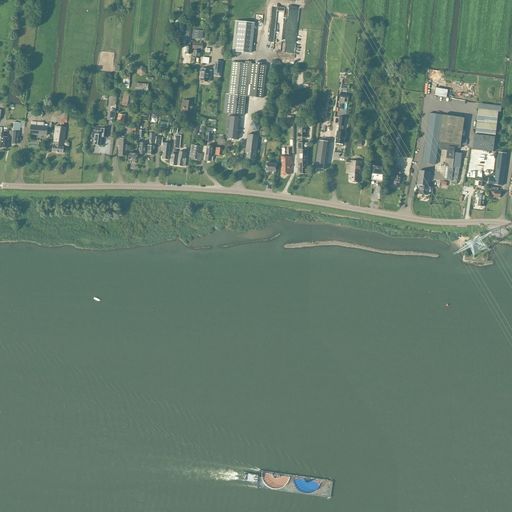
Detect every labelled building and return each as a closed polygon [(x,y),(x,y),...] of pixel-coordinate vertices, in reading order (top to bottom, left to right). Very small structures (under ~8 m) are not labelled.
[(192,58),(192,62),(195,62),(196,58),(199,58),(199,51),(199,49),(202,49),(202,44),(193,43),(192,48),(197,49),(196,51),(193,50),(192,58)] [(225,94),(223,113),(243,115),(245,96),(249,64),(232,62),(228,94),(225,94)] [(249,64),(245,96),(262,98),(266,66),(249,64)] [(201,69),(200,81),(207,82),(207,81),(210,82),(212,71),(208,71),(208,70),(201,69)] [(123,79),(122,88),(128,89),(130,71),(126,71),(125,80),(123,79)] [(475,78),(475,83),(477,84),(476,99),(485,100),(487,78),(478,77),(478,78),(475,78)] [(135,83),(134,96),(142,96),(144,96),(145,93),(147,93),(148,84),(135,83)] [(462,83),(460,99),(468,100),(469,84),(462,83)] [(446,97),(448,90),(436,88),(435,95),(446,97)] [(184,101),(182,113),(191,114),(192,102),(184,101)] [(474,144),(473,150),(493,152),(495,137),(498,111),(498,107),(479,104),(479,109),(478,109),(476,135),(475,134),(474,144)] [(52,145),(52,152),(63,153),(63,147),(65,128),(68,111),(61,110),(59,127),(55,126),(53,145),(52,145)] [(429,114),(422,163),(436,165),(438,149),(447,151),(445,166),(446,166),(444,178),(447,179),(446,180),(451,181),(451,183),(456,184),(457,181),(458,181),(459,179),(457,179),(459,173),(460,159),(454,158),(455,147),(460,148),(460,145),(465,146),(466,145),(467,140),(461,140),(464,118),(443,115),(439,142),(438,142),(442,115),(429,114)] [(227,117),(225,139),(238,140),(240,118),(227,117)] [(13,127),(11,143),(17,144),(18,132),(20,132),(21,123),(14,123),(13,127)] [(30,126),(29,134),(46,136),(46,133),(50,133),(51,128),(30,126)] [(306,127),(297,127),(297,137),(301,137),(303,137),(306,137),(306,127)] [(92,131),(92,138),(94,138),(93,145),(101,146),(102,137),(106,138),(107,129),(101,128),(101,132),(92,131)] [(337,131),(336,143),(344,144),(345,132),(343,132),(338,131),(337,131)] [(151,133),(151,146),(147,146),(147,154),(153,155),(154,146),(155,147),(155,133),(151,133)] [(247,134),(245,159),(255,160),(257,135),(247,134)] [(119,139),(118,156),(126,156),(127,144),(127,139),(125,139),(126,137),(121,137),(121,139),(119,139)] [(318,140),(315,168),(325,169),(328,141),(318,140)] [(297,150),(296,150),(296,174),(307,174),(306,143),(304,143),(303,143),(297,143),(297,150)] [(190,153),(189,158),(197,160),(201,160),(202,155),(200,154),(201,147),(192,145),(190,154),(190,153)] [(184,159),(185,153),(179,152),(178,158),(177,166),(181,166),(184,166),(185,159),(184,159)] [(489,178),(488,184),(502,186),(507,154),(499,152),(495,176),(493,176),(493,179),(489,178)] [(291,157),(281,157),(281,161),(281,174),(290,174),(291,157)] [(346,160),(346,165),(347,165),(346,173),(349,173),(349,182),(360,183),(361,174),(362,161),(354,161),(354,160),(353,160),(352,161),(350,160),(346,160)] [(274,173),(275,165),(265,165),(265,172),(274,173)] [(374,168),(370,194),(371,194),(374,195),(380,195),(384,169),(374,168)] [(417,185),(420,185),(419,194),(428,195),(429,187),(428,187),(428,186),(430,175),(430,172),(419,170),(417,185)] [(492,187),(491,194),(494,194),(493,197),(500,198),(501,191),(497,191),(498,188),(495,187),(492,187)]
